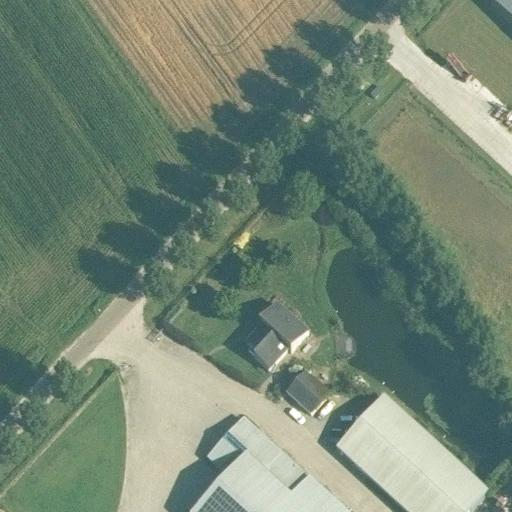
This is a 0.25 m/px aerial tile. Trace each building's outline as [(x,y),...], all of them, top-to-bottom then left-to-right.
[(511,0),(498,0),(492,7),(511,25),(511,0)] [(286,355),(289,358),(307,339),(275,309),(260,326),(263,329),(247,346),(258,356),(255,360),(270,374),(286,355)] [(290,392),(315,414),(333,395),(308,372),(290,392)] [(339,452),(404,511),(475,511),(490,496),(386,400),(339,452)] [(228,479),(198,511),(344,511),(245,421),(209,460),(216,467),(228,479)]
